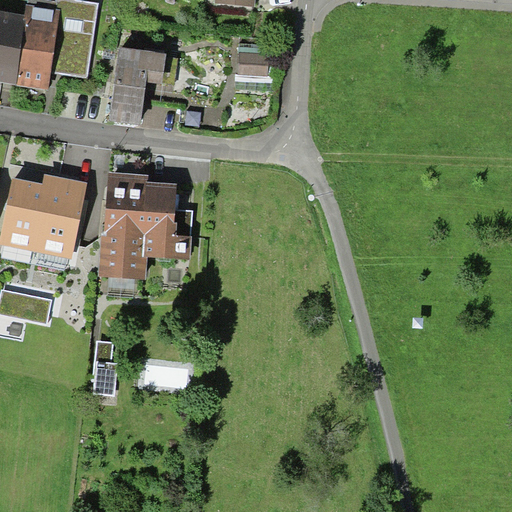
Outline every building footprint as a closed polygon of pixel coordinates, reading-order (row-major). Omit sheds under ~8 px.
[(254,0),(218,0),(218,4),(254,9),(254,0)] [(0,81),(45,88),(52,41),(62,43),(66,16),(24,10),(23,20),(0,15),(0,81)] [(143,79),(158,81),(161,58),(118,52),(108,121),(137,124),(143,79)] [(240,77),(266,78),(267,58),(242,56),(240,77)] [(171,216),(173,192),(127,189),(128,181),(109,179),(109,188),(106,187),(99,277),(140,280),(142,257),(184,261),(185,239),(184,239),(186,217),(171,216)] [(86,236),(93,201),(8,183),(0,219),(0,249),(15,253),(16,248),(26,250),(27,246),(68,255),(73,232),(86,236)] [(40,313),(45,296),(36,294),(34,301),(24,299),(22,309),(16,307),(13,319),(29,324),(30,317),(38,319),(40,313)] [(95,364),(108,365),(110,347),(97,346),(95,364)]
